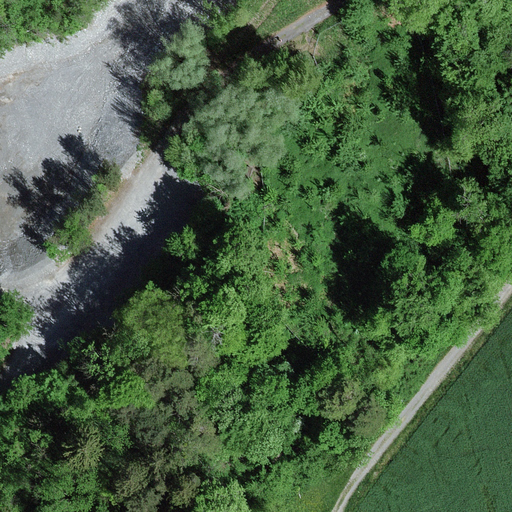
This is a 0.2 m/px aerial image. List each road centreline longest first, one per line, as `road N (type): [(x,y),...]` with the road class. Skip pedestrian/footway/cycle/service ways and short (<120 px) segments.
road 1 (track): [(0,396),(157,158),(213,88),(341,0)]
road 2 (track): [(511,279),(332,511)]
